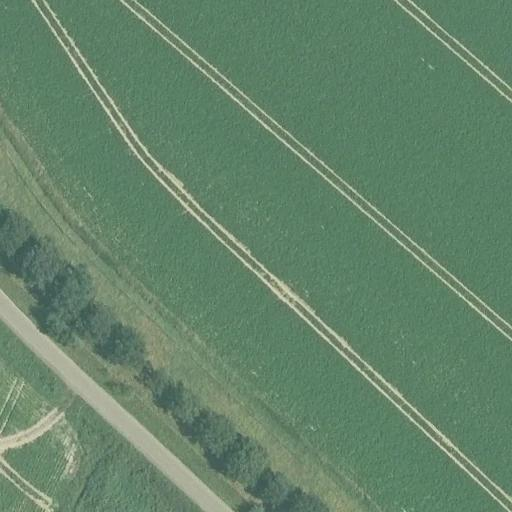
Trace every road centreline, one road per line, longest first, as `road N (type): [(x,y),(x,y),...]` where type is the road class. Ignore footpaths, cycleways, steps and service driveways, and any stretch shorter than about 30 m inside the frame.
road 1 (track): [(332,511),(68,266),(0,185)]
road 2 (unclassified): [(219,511),(0,303)]
